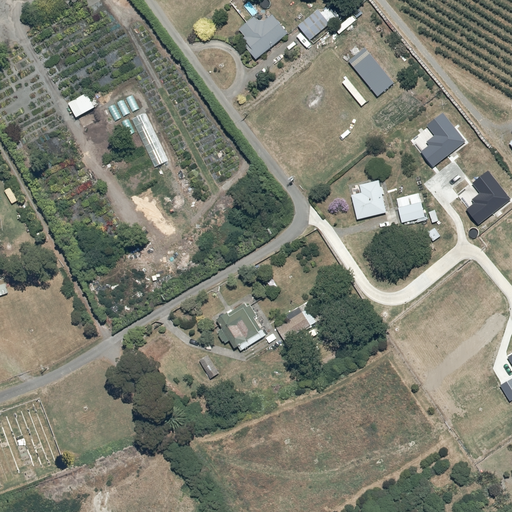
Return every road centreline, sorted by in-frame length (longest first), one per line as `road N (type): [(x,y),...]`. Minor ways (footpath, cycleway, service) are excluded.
road 1 (unclassified): [(301,215),(285,239),(57,375),(0,397)]
road 2 (unclassified): [(154,0),(297,195),(301,215)]
road 3 (residential): [(301,215),(327,228),(379,297),(406,293),(463,251)]
